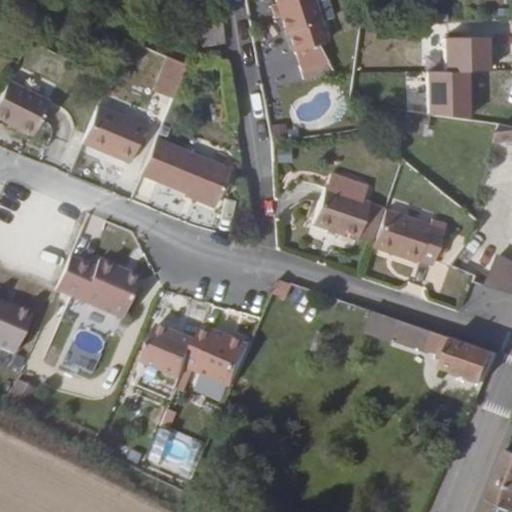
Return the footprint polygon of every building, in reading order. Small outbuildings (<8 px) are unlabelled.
[(309,0),(271,0),(281,28),(284,27),(291,45),(322,36),(309,0)] [(330,17),(325,0),(313,0),(319,20),(330,17)] [(184,34),(217,31),(216,15),(182,19),(184,34)] [(184,43),(218,40),(217,31),(184,34),(184,43)] [(140,57),(129,51),(123,64),(135,69),(140,57)] [(160,58),(149,93),(168,99),(179,63),(160,58)] [(0,88),(0,114),(29,130),(46,97),(6,76),(0,88)] [(422,133),(426,114),(342,96),(354,117),(422,133)] [(94,108),(77,147),(124,167),(141,128),(94,108)] [(153,137),(137,174),(212,204),(226,166),(153,137)] [(355,244),(368,203),(359,200),(363,186),(331,175),(326,190),(324,188),(310,229),(355,244)] [(381,208),(368,203),(355,244),(367,248),(381,208)] [(416,260),(424,263),(428,256),(431,258),(441,228),(383,209),(371,248),(415,262),(416,260)] [(71,263),(56,298),(122,326),(136,292),(121,285),(124,278),(98,267),(94,274),(71,263)] [(511,299),(511,270),(497,265),(488,291),(511,299)] [(441,291),(457,296),(464,272),(449,267),(441,291)] [(121,285),(136,292),(139,285),(124,278),(121,285)] [(288,301),(294,286),(280,282),(274,296),(288,301)] [(0,353),(9,358),(29,315),(0,302),(0,353)] [(385,336),(391,319),(363,310),(356,332),(383,341),(385,336)] [(440,356),(447,339),(391,319),(385,336),(440,356)] [(179,381),(181,376),(195,344),(158,327),(142,365),(179,381)] [(181,376),(227,398),(247,355),(199,334),(195,344),(181,376)] [(436,366),(487,385),(499,357),(447,339),(440,356),(436,366)] [(15,381),(7,398),(27,407),(34,390),(15,381)] [(147,463),(192,477),(203,440),(159,426),(147,463)] [(511,511),(511,453),(507,450),(494,483),(487,511),(511,511)]
